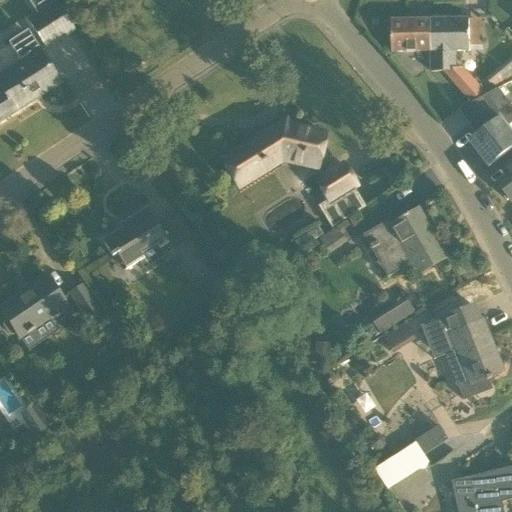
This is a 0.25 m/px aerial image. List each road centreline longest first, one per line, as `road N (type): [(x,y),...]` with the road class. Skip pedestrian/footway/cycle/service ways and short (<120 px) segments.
road 1 (residential): [(0,195),(291,0)]
road 2 (residential): [(511,272),(440,145),(322,0)]
